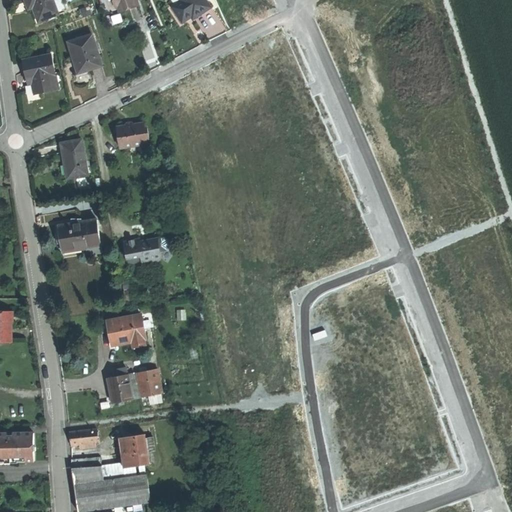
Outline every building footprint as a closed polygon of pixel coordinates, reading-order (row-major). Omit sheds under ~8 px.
[(54,0),(27,0),(31,10),(36,8),(40,20),(60,13),(54,0)] [(181,0),(183,2),(174,8),(184,23),(194,17),(202,12),(203,14),(213,8),(208,0),(181,0)] [(145,1),(126,6),(128,11),(146,5),(145,1)] [(94,35),(70,43),(75,56),(77,56),(82,73),(93,70),(103,66),(94,35)] [(53,55),(26,61),(29,75),(32,75),(36,94),(57,89),(55,76),(58,75),(53,55)] [(126,128),(115,127),(114,148),(141,149),(142,128),(136,128),(130,128),(126,128)] [(82,139),(62,143),(65,161),(68,178),(88,175),(82,139)] [(74,224),(59,226),(61,239),(63,251),(89,247),(102,245),(97,220),(83,222),(74,224)] [(176,234),(158,237),(159,239),(160,246),(167,251),(176,237),(176,234)] [(133,241),(125,242),(128,259),(143,256),(144,262),(154,260),(158,263),(167,251),(160,246),(159,239),(146,241),(146,242),(142,243),(142,242),(141,239),(133,241)] [(12,313),(0,312),(0,338),(12,339),(12,326),(12,313)] [(142,314),(108,321),(111,338),(113,345),(133,341),(146,339),(147,339),(142,314)] [(159,366),(139,370),(143,394),(163,391),(159,366)] [(128,367),(119,369),(120,375),(129,374),(128,367)] [(120,375),(115,377),(109,378),(111,389),(114,402),(134,398),(129,374),(120,375)] [(98,428),(71,432),(72,446),(100,442),(98,428)] [(4,433),(0,433),(0,457),(27,456),(26,461),(35,461),(35,433),(15,433),(15,436),(9,436),(4,436),(4,433)] [(146,435),(120,438),(124,467),(150,464),(148,452),(155,451),(153,437),(146,438),(146,435)] [(102,456),(87,458),(88,467),(73,468),(79,511),(111,507),(151,501),(147,474),(105,480),(102,456)] [(87,458),(72,459),(73,468),(88,467),(87,458)]
